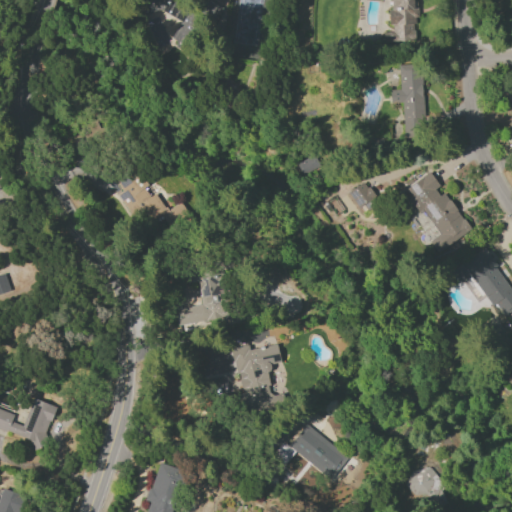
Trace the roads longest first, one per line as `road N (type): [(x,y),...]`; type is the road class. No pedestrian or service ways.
road 1 (residential): [(40,0),(30,108),(43,155),(115,285),(123,318),(120,405),(88,511)]
road 2 (residential): [(464,0),(471,115),(511,205)]
